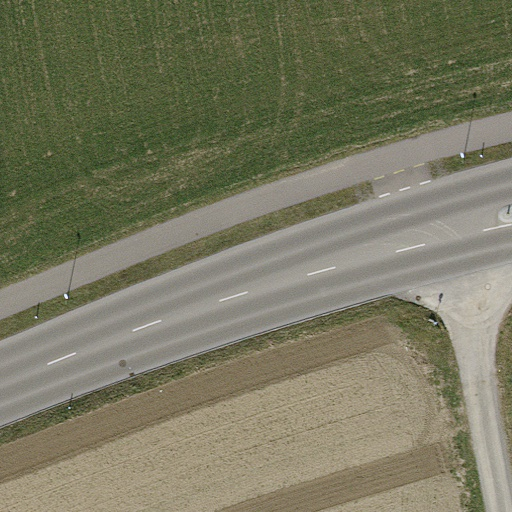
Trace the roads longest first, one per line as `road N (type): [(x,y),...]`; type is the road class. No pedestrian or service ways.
road 1 (tertiary): [(511,211),(147,324),(0,387)]
road 2 (track): [(447,230),(503,511)]
